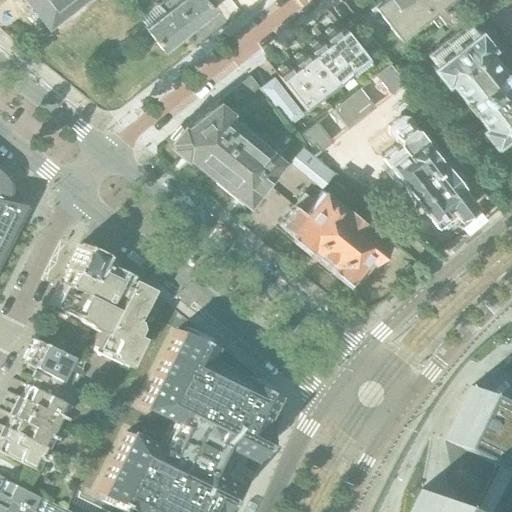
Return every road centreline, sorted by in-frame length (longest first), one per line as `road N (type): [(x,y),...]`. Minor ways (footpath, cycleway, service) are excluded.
road 1 (residential): [(74,192),(326,400)]
road 2 (residential): [(361,357),(106,156)]
road 3 (residential): [(106,156),(304,0)]
road 4 (residential): [(511,222),(361,357)]
road 5 (residential): [(0,352),(74,192)]
road 6 (residential): [(409,396),(511,291)]
road 7 (residential): [(106,156),(0,67)]
road 8 (residential): [(326,400),(265,511)]
